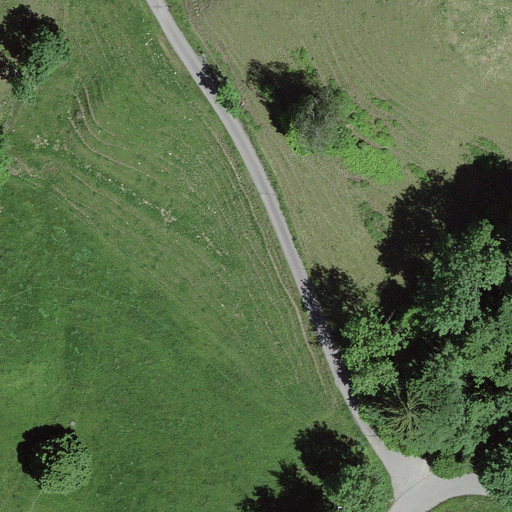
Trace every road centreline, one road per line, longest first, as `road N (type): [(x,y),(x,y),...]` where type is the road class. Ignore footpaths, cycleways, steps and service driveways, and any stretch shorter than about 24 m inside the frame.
road 1 (unclassified): [(367,433),(267,187),(154,0)]
road 2 (residential): [(395,511),(449,471),(511,474)]
